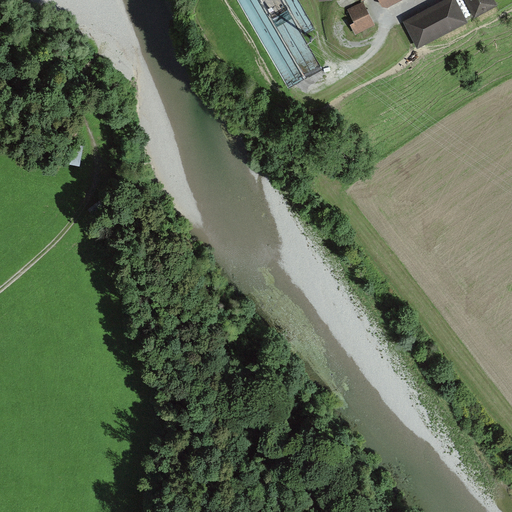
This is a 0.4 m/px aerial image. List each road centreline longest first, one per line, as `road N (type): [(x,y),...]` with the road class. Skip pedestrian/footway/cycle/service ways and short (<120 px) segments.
road 1 (track): [(236,511),(224,327),(208,278),(139,195),(97,171)]
road 2 (track): [(88,116),(97,171),(86,202),(0,290)]
